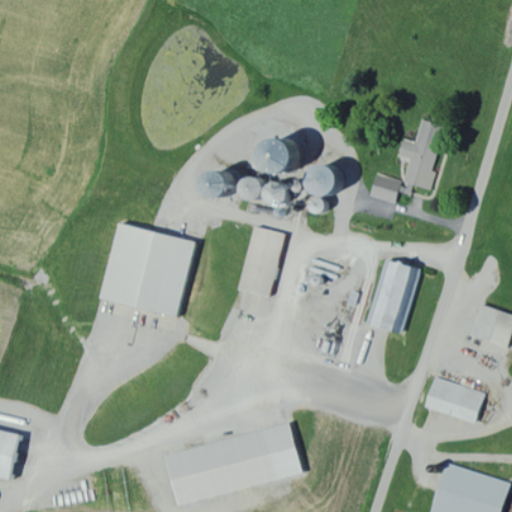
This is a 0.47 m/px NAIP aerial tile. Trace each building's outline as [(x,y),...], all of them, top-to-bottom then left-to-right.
[(437,190),(442,172),(439,171),(451,126),(428,120),(422,143),(409,140),(405,157),(415,159),(409,183),(437,190)] [(420,186),(384,174),(377,196),(401,204),(405,192),(416,196),(420,186)] [(207,241),(125,223),(109,300),(190,318),(207,241)] [(281,298),(296,235),(265,227),(260,249),(259,249),(256,262),(252,261),(248,277),(253,278),(250,290),(281,298)] [(414,333),(431,268),(392,258),(375,323),(414,333)] [(476,335),(511,346),(511,311),(486,304),(476,335)] [(494,395),(440,378),(431,408),(485,424),(494,395)] [(178,454),(189,505),(315,476),(303,425),(178,454)] [(37,436),(0,427),(0,475),(27,482),(37,436)] [(511,511),(511,480),(454,464),(440,511),(511,511)]
